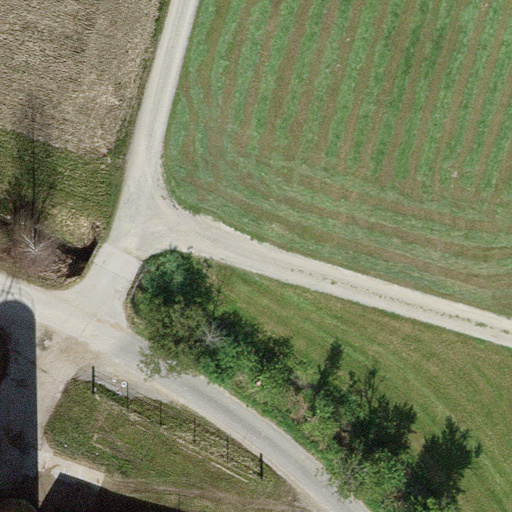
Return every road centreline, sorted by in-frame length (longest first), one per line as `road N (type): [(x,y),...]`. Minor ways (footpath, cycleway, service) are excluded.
road 1 (track): [(0,466),(18,423),(107,308),(129,265),(197,0)]
road 2 (track): [(348,511),(215,403),(91,329),(0,295)]
road 3 (track): [(141,229),(511,335)]
